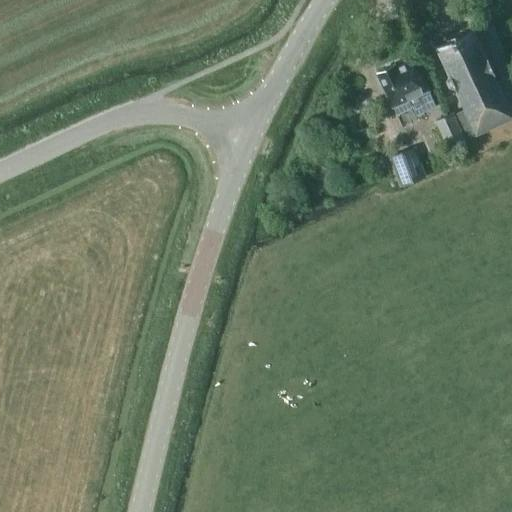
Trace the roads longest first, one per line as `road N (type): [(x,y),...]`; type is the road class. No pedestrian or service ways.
road 1 (secondary): [(137,511),(168,374),(248,139)]
road 2 (tertiary): [(0,170),(91,126),(150,111),(248,139)]
road 3 (secondary): [(248,139),(323,0)]
